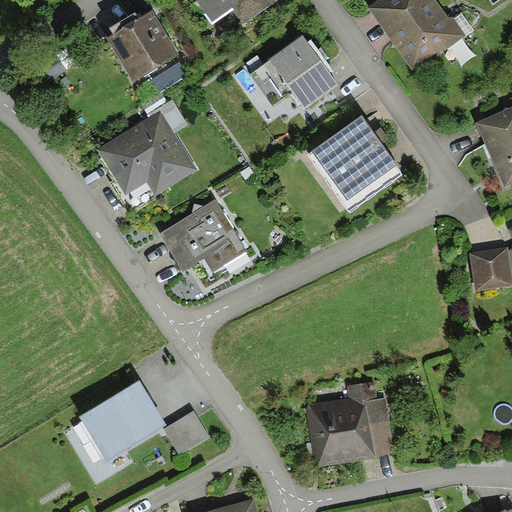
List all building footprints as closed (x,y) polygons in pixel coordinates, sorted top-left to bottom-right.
[(277,0),(196,0),(212,22),(232,7),(244,24),(278,0),(277,0)] [(413,72),(466,35),(455,19),(453,16),(449,19),(436,0),(377,0),(368,7),(413,72)] [(114,34),(107,38),(134,82),(179,54),(153,11),(140,19),(114,34)] [(110,28),(114,34),(140,19),(136,12),(110,28)] [(462,14),(455,19),(466,35),(473,30),(462,14)] [(303,35),(270,59),(271,60),(251,74),(274,107),(294,93),(305,108),(338,84),(303,35)] [(180,61),(152,79),(160,92),(188,74),(180,61)] [(147,115),(149,118),(161,110),(175,133),(188,125),(173,99),(147,115)] [(505,187),(511,183),(511,107),(476,123),(505,187)] [(149,118),(98,150),(126,195),(147,182),(155,196),(198,169),(175,133),(161,110),(149,118)] [(362,116),(312,151),(347,200),(396,165),(362,116)] [(213,273),(248,252),(216,200),(160,233),(184,272),(205,259),(213,273)] [(476,292),(511,285),(511,275),(508,251),(507,247),(469,253),(476,292)] [(140,381),(80,417),(107,462),(167,425),(140,381)] [(347,385),(350,398),(365,395),(366,401),(377,399),(374,381),(347,385)] [(350,398),(306,406),(316,468),(376,457),(366,401),(365,395),(350,398)] [(377,399),(366,401),(376,457),(395,454),(385,397),(377,399)] [(194,411),(164,429),(180,454),(209,437),(194,411)] [(258,511),(254,498),(207,511),(258,511)]
